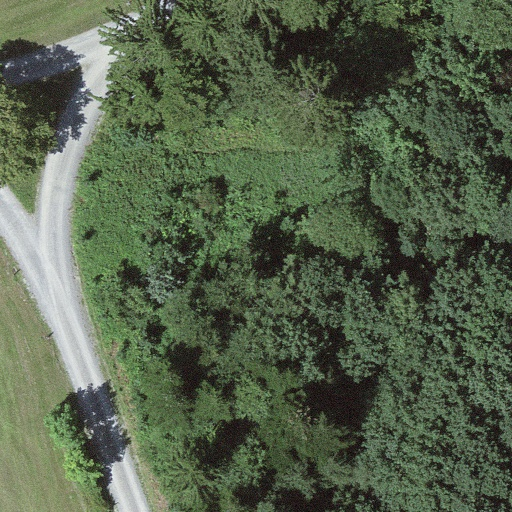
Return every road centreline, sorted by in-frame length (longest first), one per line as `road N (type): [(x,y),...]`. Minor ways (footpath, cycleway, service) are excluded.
road 1 (track): [(0,213),(48,286),(133,511)]
road 2 (track): [(99,55),(53,182),(48,286)]
road 3 (track): [(210,0),(99,55),(0,81)]
